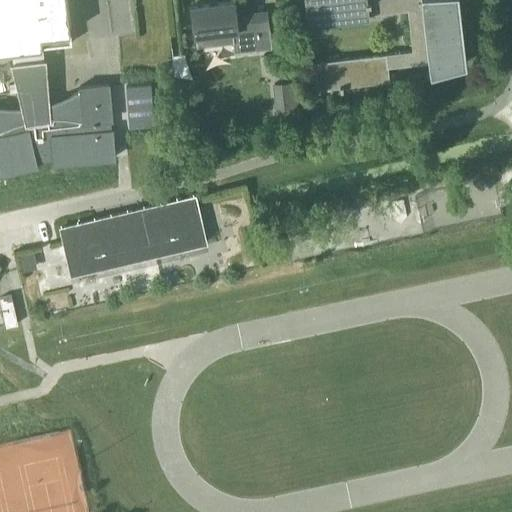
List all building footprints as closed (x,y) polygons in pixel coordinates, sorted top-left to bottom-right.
[(0,174),(37,165),(37,164),(52,160),(53,163),(114,158),(108,85),(79,88),(79,90),(75,93),(70,95),(65,97),(61,99),(56,101),(51,103),(47,74),(44,59),(42,59),(41,46),(71,43),(71,41),(66,0),(0,0),(0,50),(12,49),(14,62),(10,63),(18,97),(21,108),(17,108),(9,108),(2,107),(0,107),(0,174)] [(430,70),(467,63),(459,0),(307,0),(310,23),(369,16),(369,14),(407,10),(411,51),(413,64),(427,62),(430,70)] [(234,1),(191,7),(195,35),(197,48),(234,43),(235,52),(257,49),(270,47),(267,23),(254,25),(252,13),(236,15),(234,1)] [(387,67),(413,64),(411,51),(314,62),(317,89),(389,81),(387,67)] [(275,115),(298,113),(295,80),(272,83),(275,115)] [(196,114),(181,116),(182,124),(197,122),(196,114)] [(199,209),(195,196),(161,204),(61,228),(72,275),(206,242),(199,209)] [(244,202),(234,205),(237,219),(248,217),(244,202)] [(34,268),(31,254),(20,257),(24,271),(34,268)] [(0,304),(5,327),(17,324),(11,295),(0,297),(0,304)]
